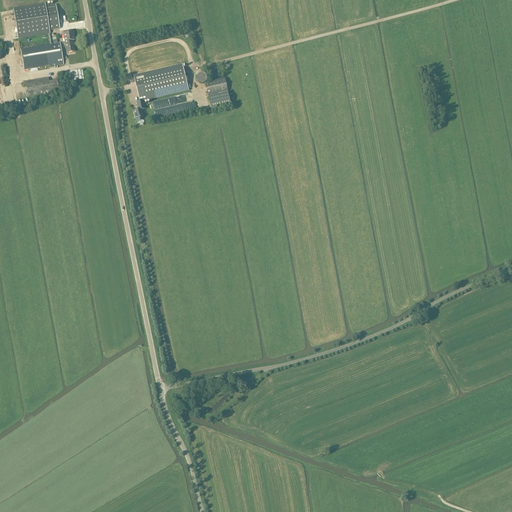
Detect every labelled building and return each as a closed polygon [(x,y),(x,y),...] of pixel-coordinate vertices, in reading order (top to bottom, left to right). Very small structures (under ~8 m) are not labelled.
[(13,10),(18,38),(49,33),(49,31),(59,29),(56,5),(45,7),(45,5),(13,10)] [(74,52),(72,41),(74,40),(73,32),(63,34),(66,53),(74,52)] [(54,65),(54,66),(63,65),(60,43),(20,50),(24,70),(54,65)] [(136,86),(140,101),(140,102),(144,101),(189,90),(185,75),(182,64),(134,76),(136,86)] [(228,91),(225,78),(205,83),(208,96),(228,91)] [(192,93),(178,96),(180,104),(194,101),(192,93)] [(228,93),(209,97),(212,110),(231,106),(228,93)] [(145,109),(144,101),(140,102),(140,101),(137,102),(138,110),(134,111),(136,123),(145,121),(142,109),(145,109)]
